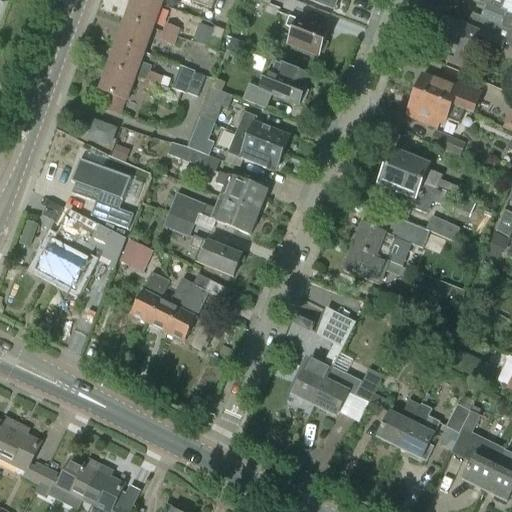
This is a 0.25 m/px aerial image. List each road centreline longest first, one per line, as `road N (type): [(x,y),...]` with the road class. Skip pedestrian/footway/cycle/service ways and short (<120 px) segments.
road 1 (residential): [(212,463),(398,0)]
road 2 (secondary): [(212,463),(0,355)]
road 3 (secondary): [(0,213),(80,0)]
